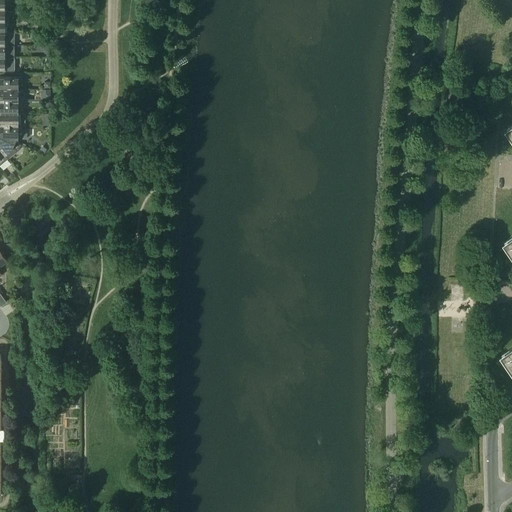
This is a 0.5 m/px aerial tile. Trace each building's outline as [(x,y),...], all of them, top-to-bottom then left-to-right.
[(0,0),(0,8),(5,8),(5,1),(8,1),(8,0),(0,0)] [(0,20),(8,20),(8,15),(5,15),(5,8),(0,8),(0,20)] [(0,32),(5,32),(5,25),(8,25),(8,20),(0,20),(0,32)] [(5,32),(0,32),(0,44),(8,44),(8,39),(5,39),(5,32)] [(0,55),(15,56),(15,44),(8,44),(0,44),(0,55)] [(15,67),(15,56),(0,55),(0,68),(8,68),(8,67),(15,67)] [(0,88),(18,89),(18,81),(22,81),(22,76),(0,76),(0,88)] [(0,100),(22,100),(22,96),(18,96),(18,89),(0,88),(0,100)] [(0,112),(18,112),(18,105),(22,105),(22,100),(0,100),(0,112)] [(25,113),(18,112),(0,112),(0,124),(22,125),(22,123),(25,123),(25,113)] [(0,124),(0,134),(14,141),(16,137),(27,137),(27,127),(22,127),(22,125),(0,124)] [(14,141),(0,134),(0,148),(6,156),(16,148),(19,143),(14,141)] [(12,242),(5,244),(7,252),(15,250),(12,242)] [(511,347),(501,355),(511,371),(511,347)]
